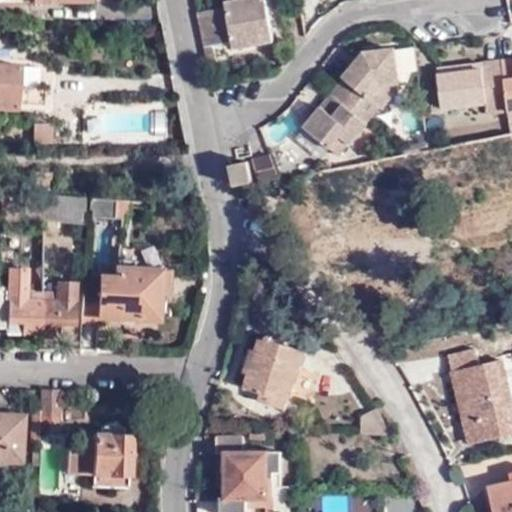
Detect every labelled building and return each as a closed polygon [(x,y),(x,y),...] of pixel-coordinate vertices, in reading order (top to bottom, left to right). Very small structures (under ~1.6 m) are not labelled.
[(227,9),(199,14),(206,49),(215,47),(234,44),(236,49),(275,42),(267,0),(238,0),(226,2),(227,9)] [(342,74),(329,92),(334,96),(352,110),(364,93),(382,106),(399,84),(393,45),(361,50),(348,66),(354,70),(348,78),(342,74)] [(206,49),(210,70),(218,69),(215,47),(206,49)] [(444,108),(490,103),(490,91),(509,90),(505,60),(440,68),(444,108)] [(20,84),(20,64),(0,63),(0,109),(48,110),(47,85),(36,85),(20,84)] [(36,64),(20,64),(20,84),(36,85),(36,64)] [(354,70),(348,66),(342,74),(348,78),(354,70)] [(492,114),(511,112),(509,90),(490,91),(490,103),(492,114)] [(349,142),(366,121),(357,114),(352,110),(334,96),(329,92),(302,126),(337,153),(347,140),(349,142)] [(511,154),(511,132),(459,145),(464,163),(465,165),(511,154)] [(459,145),(415,155),(422,167),(455,161),(456,165),(464,163),(459,145)] [(256,165),(259,182),(276,178),(270,154),(264,155),(266,163),(256,165)] [(254,158),(256,165),(266,163),(264,155),(252,158),(252,159),(254,158)] [(415,155),(310,179),(313,192),(324,189),(335,237),(355,232),(351,210),(383,202),(378,178),(422,167),(415,155)] [(230,164),(234,183),(251,179),(247,160),(230,164)] [(37,191),(38,175),(23,174),(22,190),(37,191)] [(49,175),(38,175),(37,191),(48,192),(49,175)] [(42,221),(84,223),(84,201),(43,198),(42,221)] [(90,211),(90,218),(113,219),(114,202),(88,201),(88,211),(90,211)] [(39,203),(6,202),(7,222),(39,222),(39,203)] [(125,202),(114,202),(113,219),(125,220),(125,202)] [(99,290),(83,289),(81,323),(98,324),(99,318),(158,320),(159,299),(168,300),(169,270),(166,270),(115,268),(115,277),(99,276),(99,290)] [(8,338),(40,338),(41,306),(40,297),(28,297),(28,271),(10,271),(9,290),(1,290),(0,331),(8,332),(8,338)] [(41,306),(40,338),(57,339),(57,327),(74,327),(75,287),(57,287),(56,306),(41,306)] [(301,355),(258,343),(244,394),(268,401),(266,409),(285,415),(301,355)] [(478,348),(450,354),(470,443),(511,433),(511,395),(504,360),(482,365),(478,348)] [(58,424),(59,394),(42,393),(41,415),(41,423),(58,424)] [(391,438),(377,412),(362,421),(361,438),(391,438)] [(32,447),(40,447),(41,423),(41,415),(38,416),(35,415),(32,417),(32,447)] [(24,418),(0,417),(0,464),(21,465),(24,418)] [(66,473),(92,475),(129,476),(131,475),(132,436),(92,436),(92,445),(68,444),(66,473)] [(221,455),(227,456),(246,455),(245,441),(221,440),(221,455)] [(227,456),(227,491),(227,501),(247,502),(251,502),(251,511),(258,511),(258,501),(268,501),(268,491),(277,491),(277,472),(269,471),(268,454),(246,455),(227,456)] [(277,491),(283,491),(283,454),(268,454),(269,471),(277,472),(277,491)] [(129,476),(92,475),(92,487),(128,488),(129,476)] [(511,480),(511,489),(492,495),(496,511),(511,511),(511,480),(511,481),(511,480)] [(291,511),(291,491),(283,491),(277,491),(268,491),(268,501),(258,501),(258,511),(269,511),(275,511),(291,511)] [(496,511),(492,495),(486,497),(490,511),(496,511)] [(247,511),(247,502),(227,501),(224,501),(223,511),(247,511)]
